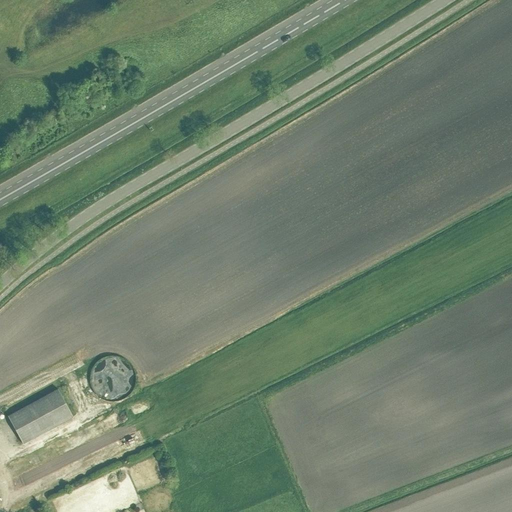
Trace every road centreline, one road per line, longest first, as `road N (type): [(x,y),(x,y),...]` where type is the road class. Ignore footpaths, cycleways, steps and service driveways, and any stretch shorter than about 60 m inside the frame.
road 1 (tertiary): [(0,284),(92,211),(444,0)]
road 2 (primary): [(0,197),(342,0)]
